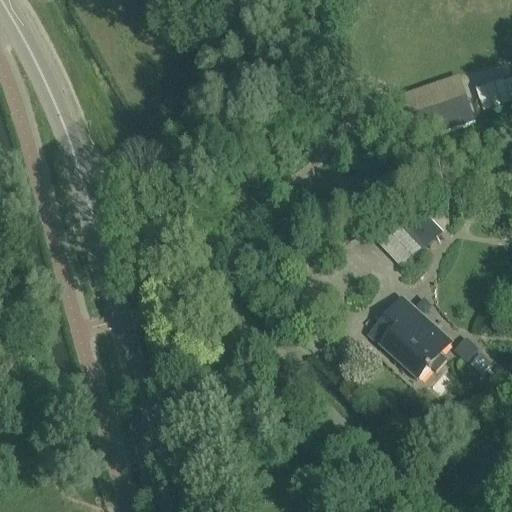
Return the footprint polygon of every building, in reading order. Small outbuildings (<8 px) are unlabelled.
[(502,112),(511,109),(503,86),(494,89),(496,95),(487,98),(485,92),(476,95),(484,118),(493,115),(493,114),(501,111),(502,112)] [(467,99),(398,123),(408,150),(476,127),(467,99)] [(385,214),(368,230),(377,240),(394,223),(385,214)] [(369,340),(381,350),(418,384),(428,373),(430,374),(432,372),(436,376),(447,365),(440,359),(451,347),(403,303),(369,340)] [(467,343),(456,355),(468,366),(479,353),(467,343)]
